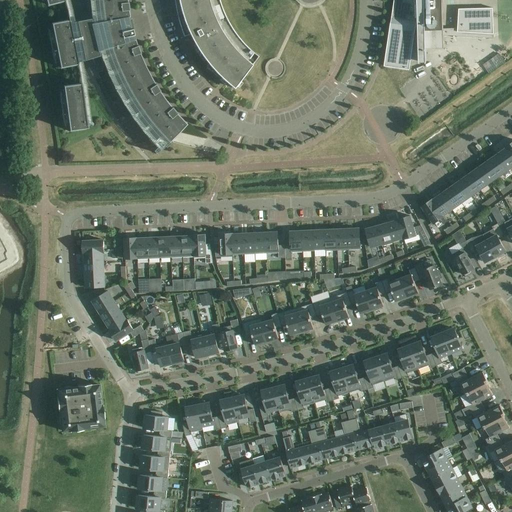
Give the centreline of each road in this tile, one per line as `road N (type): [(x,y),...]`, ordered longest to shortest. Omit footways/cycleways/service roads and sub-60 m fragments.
road 1 (residential): [(511,110),(403,187),(367,201),(71,216),(64,232),(67,289),(131,396)]
road 2 (residential): [(131,396),(235,376),(465,300)]
road 3 (residential): [(227,123),(285,131),(329,107),(358,60),(366,0)]
road 4 (residential): [(401,460),(248,505)]
road 5 (residential): [(150,0),(163,53),(193,97),(227,123)]
